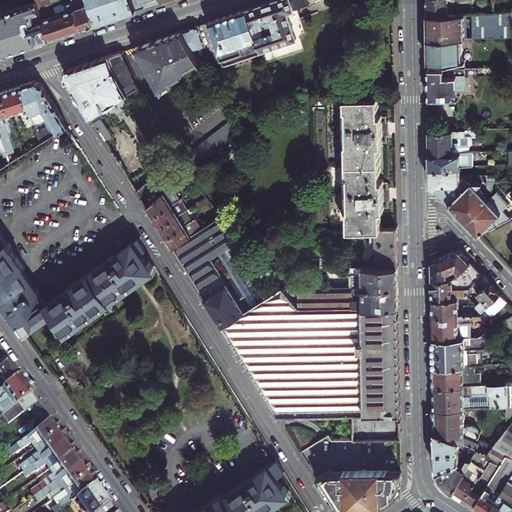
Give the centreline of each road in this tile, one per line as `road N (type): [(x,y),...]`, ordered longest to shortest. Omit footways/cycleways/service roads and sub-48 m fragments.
road 1 (residential): [(41,61),(324,511)]
road 2 (primary): [(427,489),(415,208)]
road 3 (residential): [(134,511),(0,320)]
road 4 (primary): [(415,208),(410,0)]
road 5 (residential): [(41,61),(224,0)]
road 6 (residential): [(511,280),(447,212),(415,208)]
